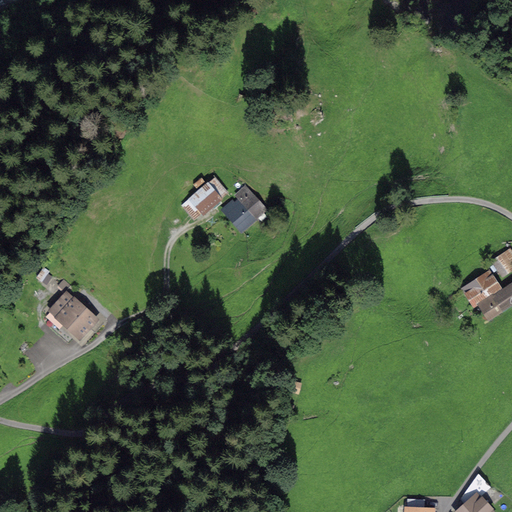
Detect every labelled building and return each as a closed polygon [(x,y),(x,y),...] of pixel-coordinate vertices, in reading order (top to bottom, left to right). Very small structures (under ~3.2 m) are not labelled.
[(194,219),(203,212),(203,213),(227,193),(216,180),(184,207),(194,219)] [(243,231),(258,219),(256,217),(264,210),(246,189),(237,196),(243,203),(238,207),(234,202),(225,210),(243,231)] [(511,271),(510,269),(511,268),(511,254),(509,250),(493,262),(503,276),(511,271)] [(45,273),(40,279),(48,285),(53,278),(45,273)] [(498,291),(499,293),(502,292),(490,274),(464,290),(474,307),(480,303),(498,291)] [(511,289),(504,295),(502,292),(499,293),(498,291),(480,303),(490,318),(511,304),(511,289)] [(53,311),(82,337),(96,321),(68,296),(53,311)] [(285,405),(281,418),(289,420),(293,407),(285,405)] [(493,511),(479,496),(461,511),(493,511)] [(408,502),(407,511),(427,511),(413,511),(414,502),(408,502)]
